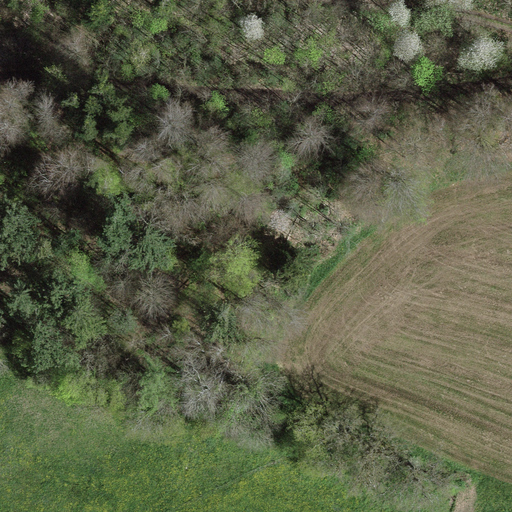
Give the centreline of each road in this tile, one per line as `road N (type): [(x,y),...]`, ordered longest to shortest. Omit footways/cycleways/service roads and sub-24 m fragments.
road 1 (track): [(511,76),(387,92),(0,75)]
road 2 (track): [(511,31),(447,12),(351,0)]
